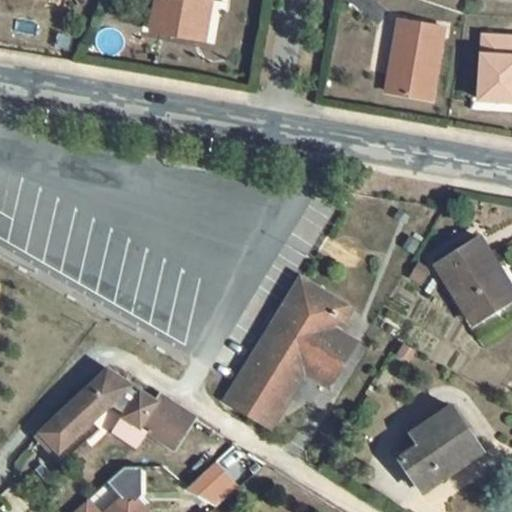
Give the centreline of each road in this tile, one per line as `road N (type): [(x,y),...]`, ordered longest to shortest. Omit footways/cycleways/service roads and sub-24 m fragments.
road 1 (residential): [(0,84),(276,132)]
road 2 (residential): [(276,132),(511,173)]
road 3 (residential): [(300,0),(276,132)]
